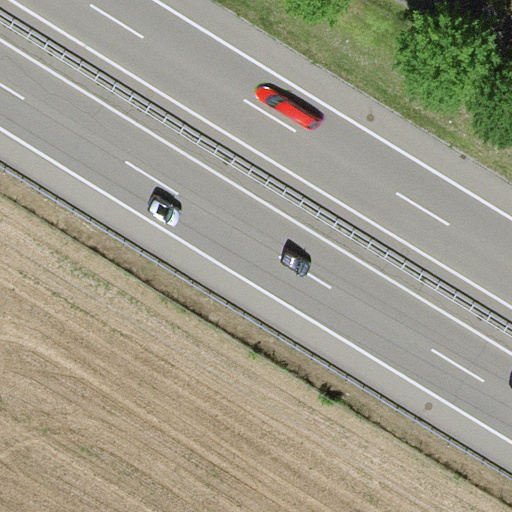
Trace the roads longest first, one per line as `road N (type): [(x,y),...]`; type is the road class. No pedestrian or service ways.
road 1 (motorway): [(0,85),(511,398)]
road 2 (motorway): [(511,260),(88,0)]
